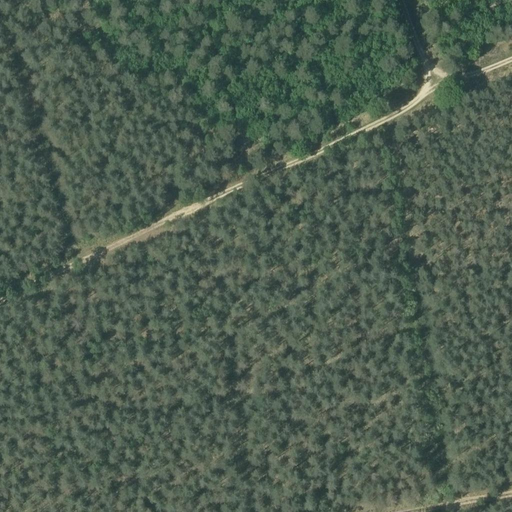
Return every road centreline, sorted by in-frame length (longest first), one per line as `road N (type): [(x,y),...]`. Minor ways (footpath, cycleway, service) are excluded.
road 1 (track): [(511,70),(0,305)]
road 2 (track): [(82,267),(2,18)]
road 3 (track): [(390,126),(424,338)]
